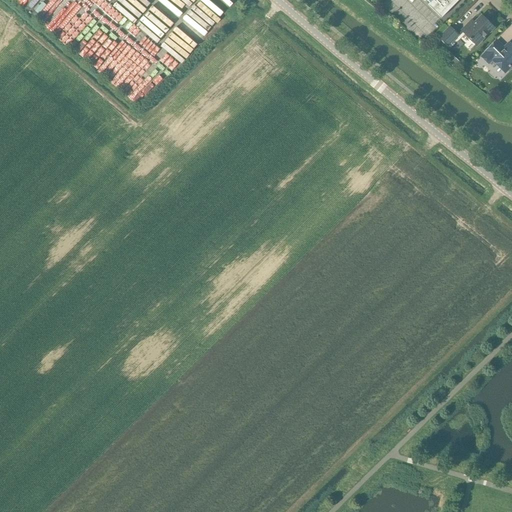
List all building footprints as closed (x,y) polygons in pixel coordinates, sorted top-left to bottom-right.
[(442,18),(459,0),(423,0),(425,2),(426,0),(430,4),(428,5),(442,18)] [(477,45),(494,28),(482,17),(470,29),(467,26),(462,31),(477,45)] [(448,46),(459,35),(450,27),(440,38),(448,46)] [(504,49),(496,41),(481,57),(489,65),(493,61),(505,73),(511,65),(511,46),(509,44),(504,49)] [(457,59),(451,65),(455,69),(461,63),(457,59)]
